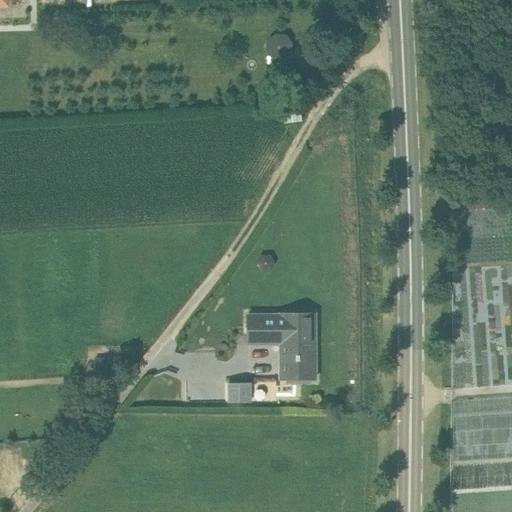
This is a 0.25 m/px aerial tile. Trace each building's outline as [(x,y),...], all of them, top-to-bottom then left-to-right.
[(300,108),(283,110),(284,124),(301,122),(300,108)] [(260,255),(255,264),(260,273),(271,272),(276,263),(270,255),(260,255)] [(247,314),(247,346),(280,346),(280,379),(315,379),(315,314),(247,314)] [(119,357),(94,357),(95,371),(120,370),(119,357)] [(227,402),(239,402),(239,384),(227,384),(227,402)]
